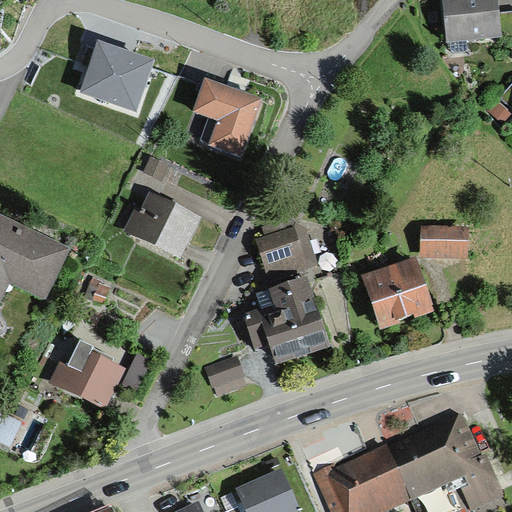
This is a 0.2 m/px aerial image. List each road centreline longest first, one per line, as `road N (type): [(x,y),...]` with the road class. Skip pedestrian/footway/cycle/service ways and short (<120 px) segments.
road 1 (residential): [(148,467),(139,423),(309,82),(390,0)]
road 2 (tertiary): [(148,467),(307,406),(511,353)]
road 3 (tertiary): [(34,511),(148,467)]
